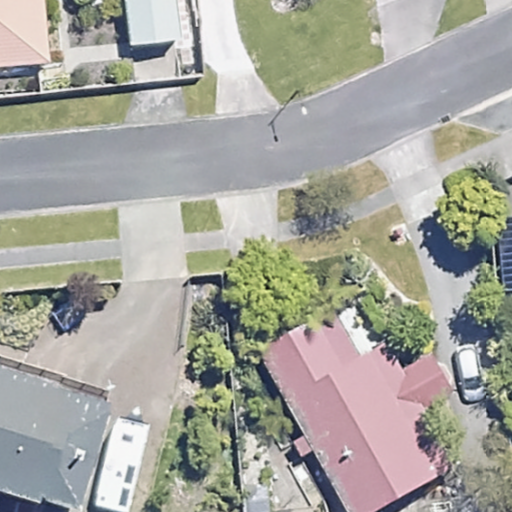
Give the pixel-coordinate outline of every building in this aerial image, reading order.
[(0,0),(0,60),(68,60),(66,0),(0,0)] [(190,0),(126,0),(127,33),(191,32),(190,0)] [(323,302),(240,344),(264,392),(348,350),(323,302)] [(348,350),(264,392),(325,511),(374,511),(457,470),(385,331),(348,350)] [(105,511),(142,396),(0,351),(0,479),(105,511)]
